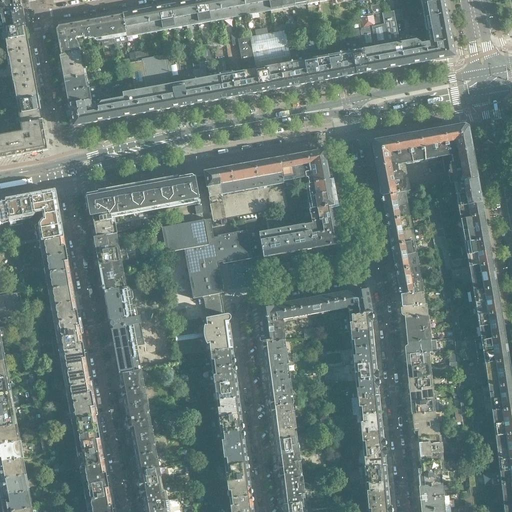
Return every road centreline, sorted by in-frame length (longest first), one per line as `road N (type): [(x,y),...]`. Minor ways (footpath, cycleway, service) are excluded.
road 1 (residential): [(266,511),(237,295),(376,273)]
road 2 (residential): [(65,173),(126,511)]
road 3 (residential): [(376,273),(403,511)]
road 4 (residential): [(167,140),(206,149),(350,122)]
road 5 (residential): [(376,273),(350,122)]
road 6 (residential): [(33,15),(62,163)]
road 7 (secondary): [(167,140),(299,113)]
road 8 (secondary): [(351,112),(479,91)]
